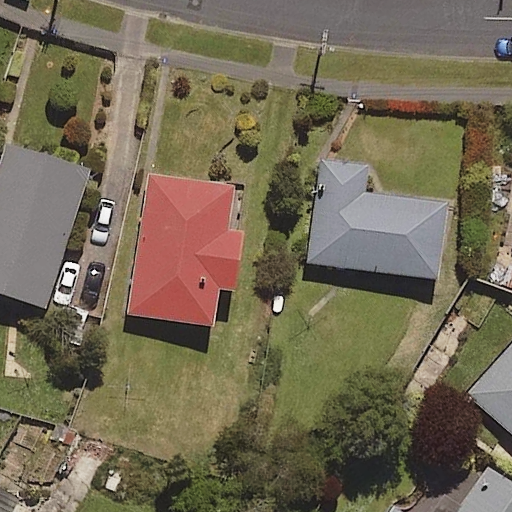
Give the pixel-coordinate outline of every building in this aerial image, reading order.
[(88,164),(7,138),(0,158),(0,286),(44,300),(88,164)] [(368,163),(320,158),(308,259),(438,274),(447,200),(364,190),(368,163)] [(233,179),(149,168),(129,309),(213,320),(218,282),(234,284),(246,193),(232,191),(233,179)] [(511,280),(511,231),(493,225),(476,276),(510,287),(511,280)] [(511,337),(465,391),(511,432),(511,337)] [(511,511),(511,486),(484,468),(454,511),(404,511),(392,504),(387,511),(511,511)] [(0,511),(7,511),(20,489),(0,477),(0,511)]
